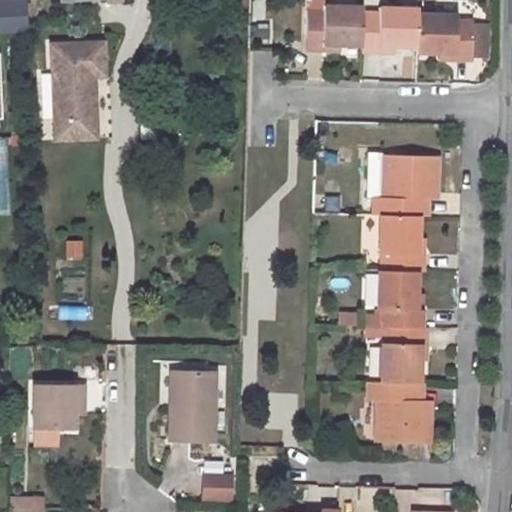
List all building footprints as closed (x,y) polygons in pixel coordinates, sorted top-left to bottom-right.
[(0,0),(0,33),(25,32),(22,0),(0,0)] [(327,11),(310,10),(309,48),(326,49),(326,43),(365,44),(366,11),(366,5),(327,4),(327,11)] [(422,13),(422,6),(385,6),(385,12),(366,11),(365,44),(365,50),(384,51),(384,45),(421,45),(422,13)] [(459,59),(477,60),(478,20),(460,20),(460,14),(422,13),(421,45),(421,51),(459,53),(459,59)] [(105,40),(40,44),(46,144),(99,141),(95,79),(107,78),(105,40)] [(0,137),(0,213),(10,213),(6,137),(0,137)] [(420,214),(425,214),(426,191),(440,192),(441,153),(370,151),(369,195),(374,195),(374,213),(381,213),(420,214)] [(321,195),(319,209),(339,211),(340,197),(321,195)] [(387,268),(418,269),(424,269),(424,250),(419,249),(420,214),(381,213),(380,249),(388,249),(387,268)] [(418,269),(387,268),(380,267),(379,305),(386,305),(386,323),(393,323),(422,324),(423,305),(417,305),(418,269)] [(430,325),(422,324),(393,323),(392,343),(386,343),(384,378),(421,379),(422,344),(430,344),(430,325)] [(212,371),(164,370),(163,440),(210,441),(212,371)] [(376,440),(432,441),(432,404),(421,404),(421,379),(384,378),(369,377),(369,397),(377,397),(376,440)] [(39,419),(78,419),(78,406),(78,394),(88,394),(88,379),(39,379),(39,419)] [(78,394),(78,406),(88,406),(88,394),(78,394)] [(199,501),(231,502),(231,473),(199,473),(199,501)] [(7,511),(41,511),(41,497),(8,496),(7,511)]
